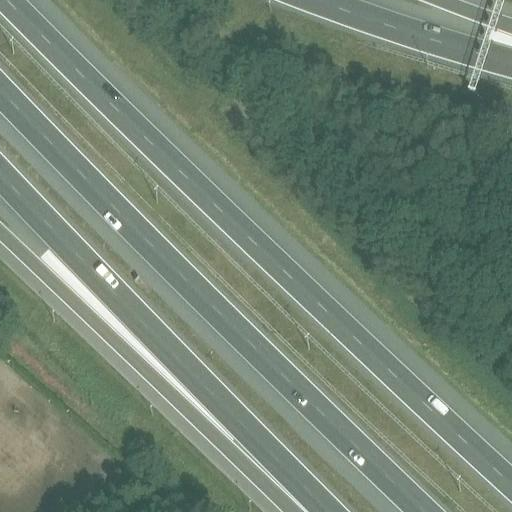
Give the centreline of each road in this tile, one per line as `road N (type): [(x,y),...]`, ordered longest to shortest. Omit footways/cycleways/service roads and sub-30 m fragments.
road 1 (motorway): [(511,486),(7,0)]
road 2 (motorway): [(0,92),(422,511)]
road 3 (motorway): [(0,173),(325,511)]
road 4 (motorway): [(0,234),(246,467),(325,511)]
road 5 (motorway): [(511,65),(311,0)]
